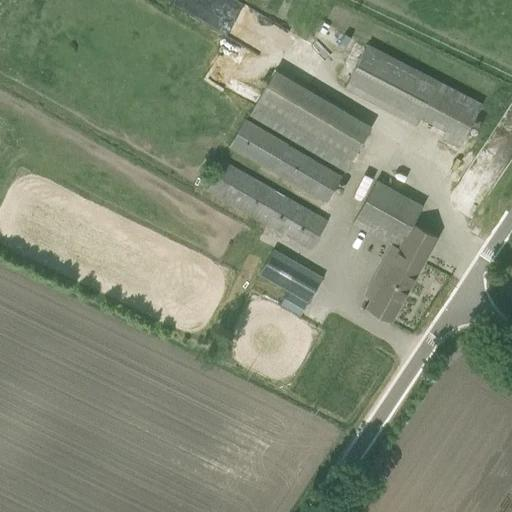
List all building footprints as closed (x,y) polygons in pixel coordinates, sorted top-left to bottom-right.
[(270,61),(287,30),(234,0),(175,0),(173,6),(270,61)] [(368,44),(344,87),(416,124),(421,116),(446,128),(442,137),(459,146),(481,103),(368,44)] [(373,124),(276,69),(250,115),(346,169),(373,124)] [(327,201),(342,174),(246,118),(230,145),(327,201)] [(312,248),(328,219),(223,160),(207,189),(312,248)] [(391,320),(436,237),(412,224),(422,206),(379,181),(354,222),(392,245),(376,274),(384,279),(369,306),(391,320)] [(273,248),(259,274),(308,300),(323,275),(273,248)] [(286,291),(279,303),(299,314),(305,303),(286,291)]
